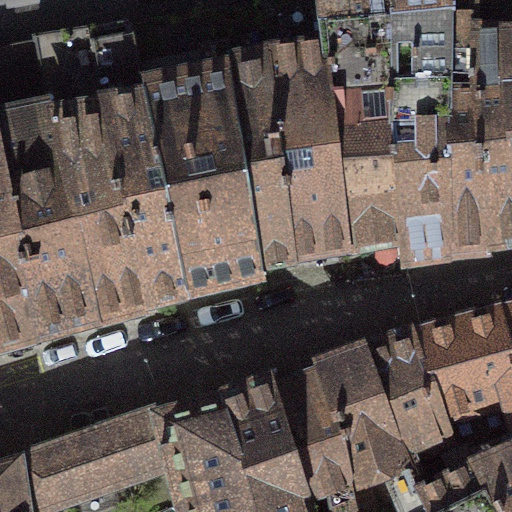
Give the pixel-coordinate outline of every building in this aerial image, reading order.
[(345,250),(319,0),(278,0),(263,3),(272,71),(269,72),(289,259),(317,254),(345,250)] [(372,245),(398,240),(393,148),(393,125),(395,72),(395,60),(392,0),(319,0),(345,250),(372,245)] [(450,71),(449,0),(392,0),(395,60),(395,72),(393,125),(393,148),(398,240),(400,254),(424,251),(447,248),(448,116),(450,71)] [(468,245),(489,243),(484,213),(476,117),(476,42),(475,42),(474,0),(449,0),(450,71),(448,116),(447,248),(468,245)] [(503,42),(504,0),(474,0),(475,42),(476,42),(476,117),(484,213),(489,243),(510,240),(511,239),(511,141),(510,130),(507,117),(501,95),(503,42)] [(510,130),(511,141),(511,0),(504,0),(503,42),(501,95),(507,117),(510,130)] [(241,6),(218,10),(232,77),(269,72),(272,71),(263,3),(241,6)] [(146,94),(232,77),(218,10),(173,17),(129,25),(133,47),(146,94)] [(107,118),(149,110),(146,94),(133,47),(129,25),(110,28),(91,31),(107,118)] [(64,36),(37,40),(53,127),(107,118),(91,31),(64,36)] [(65,323),(93,316),(68,197),(65,191),(53,127),(37,40),(0,46),(0,159),(12,207),(37,331),(65,323)] [(269,72),(232,77),(240,139),(242,166),(254,245),(260,268),(264,267),(263,264),(276,261),(289,259),(269,72)] [(240,139),(232,77),(146,94),(149,110),(158,164),(162,173),(184,293),(219,284),(254,276),(265,272),(264,267),(260,268),(254,245),(242,166),(240,139)] [(165,298),(184,293),(162,173),(158,164),(149,110),(107,118),(118,174),(146,303),(165,298)] [(107,118),(53,127),(65,191),(68,197),(93,316),(94,317),(120,310),(146,303),(118,174),(107,118)] [(38,333),(37,331),(12,207),(0,159),(0,344),(9,342),(38,333)] [(511,313),(501,315),(413,339),(449,447),(452,456),(465,451),(511,433),(511,313)] [(449,447),(413,339),(388,347),(363,355),(394,447),(407,478),(418,473),(414,461),(449,447)] [(423,511),(418,500),(426,495),(418,473),(407,478),(394,447),(363,355),(341,363),(320,370),(348,484),(357,511),(423,511)] [(348,484),(320,370),(297,378),(274,387),(314,511),(317,511),(312,494),(328,489),(333,510),(333,511),(353,511),(357,511),(348,484)] [(314,511),(274,387),(228,404),(164,421),(163,421),(173,461),(186,511),(314,511)] [(163,421),(164,421),(162,416),(119,430),(69,448),(17,466),(26,511),(60,499),(64,511),(100,511),(131,502),(124,478),(173,461),(163,421)] [(490,511),(511,511),(511,433),(465,451),(473,470),(470,472),(490,511)] [(473,470),(465,451),(452,456),(449,447),(414,461),(418,473),(426,495),(418,500),(423,511),(490,511),(470,472),(473,470)] [(26,511),(17,466),(0,472),(0,511),(26,511)]
